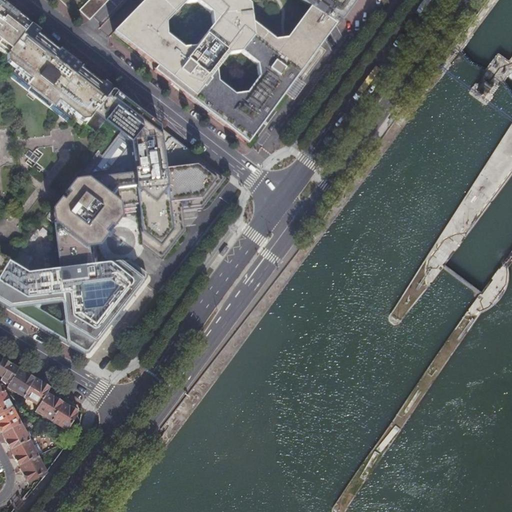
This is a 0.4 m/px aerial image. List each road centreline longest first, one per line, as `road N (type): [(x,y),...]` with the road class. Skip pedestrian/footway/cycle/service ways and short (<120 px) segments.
road 1 (primary): [(86,511),(304,216)]
road 2 (residential): [(26,0),(282,200)]
road 3 (primary): [(304,216),(464,0)]
road 4 (primary): [(282,200),(125,407)]
road 5 (primary): [(426,0),(282,200)]
road 6 (tertiary): [(0,329),(125,407)]
road 7 (primary): [(125,407),(49,511)]
